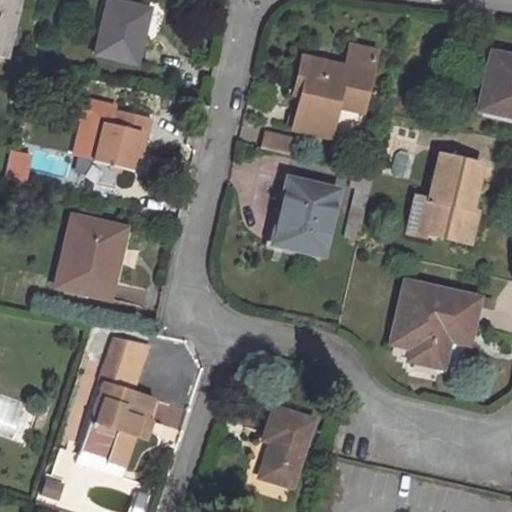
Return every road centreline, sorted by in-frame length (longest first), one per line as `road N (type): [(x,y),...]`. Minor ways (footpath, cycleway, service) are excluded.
road 1 (residential): [(254,0),(182,312),(227,325)]
road 2 (residential): [(227,325),(331,355),(362,397),(499,430),(511,417)]
road 3 (residential): [(170,511),(227,325)]
